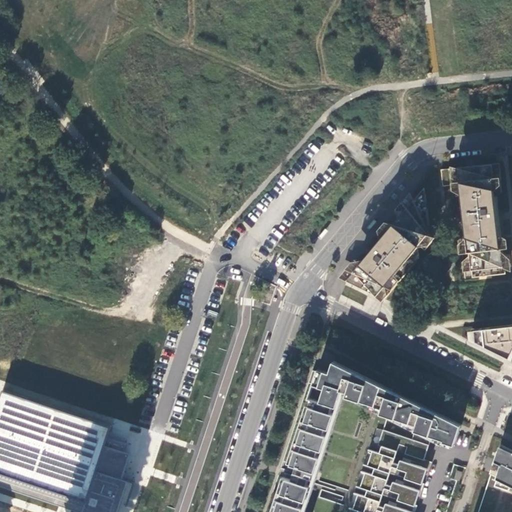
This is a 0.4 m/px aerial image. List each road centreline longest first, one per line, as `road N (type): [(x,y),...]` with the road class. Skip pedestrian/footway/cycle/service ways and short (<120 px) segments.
road 1 (residential): [(222,511),(298,290)]
road 2 (residential): [(298,290),(501,390)]
road 3 (residential): [(421,151),(298,290)]
